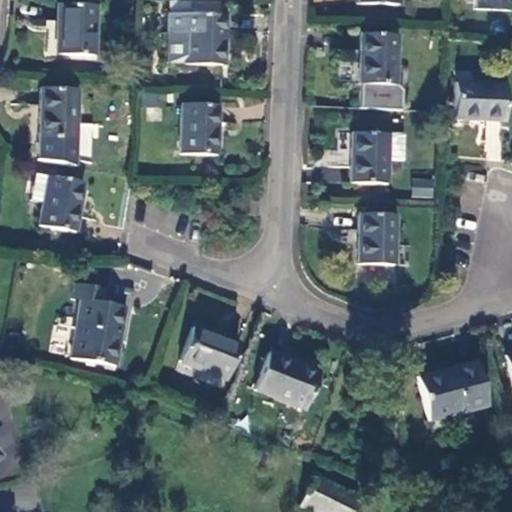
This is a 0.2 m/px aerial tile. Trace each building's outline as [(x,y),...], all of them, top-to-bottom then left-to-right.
[(473,0),(473,12),(508,13),(508,0),(473,0)] [(93,58),(96,6),(56,5),(54,55),(93,58)] [(224,17),(168,15),(167,34),(182,35),(182,65),(222,67),(224,17)] [(166,65),(182,65),(182,35),(167,34),(166,65)] [(395,88),(397,37),(360,35),(357,87),(395,88)] [(505,86),(454,84),(453,121),(503,123),(505,86)] [(74,141),(76,91),(40,89),(39,108),(30,108),(28,144),(37,145),(38,140),(74,141)] [(217,106),(181,105),(179,155),(214,158),(217,106)] [(81,124),(80,157),(88,158),(90,124),(81,124)] [(401,163),(403,137),(350,135),(348,186),(385,187),(387,163),(401,163)] [(29,202),(42,204),(46,178),(34,175),(29,202)] [(73,233),(81,184),(46,178),(42,204),(38,227),(73,233)] [(432,182),(411,182),(411,197),(431,198),(432,182)] [(256,199),(236,198),(236,215),(256,216),(256,199)] [(395,217),(358,215),(356,265),(393,268),(395,217)] [(114,368),(124,309),(101,305),(103,290),(74,284),(72,300),(79,302),(70,360),(114,368)] [(237,346),(191,328),(178,362),(225,380),(237,346)] [(511,354),(503,357),(511,391),(511,354)] [(317,376),(267,355),(253,389),(303,409),(317,376)] [(474,365),(416,379),(427,421),(485,406),(474,365)] [(349,511),(356,499),(312,476),(297,507),(307,511),(349,511)]
